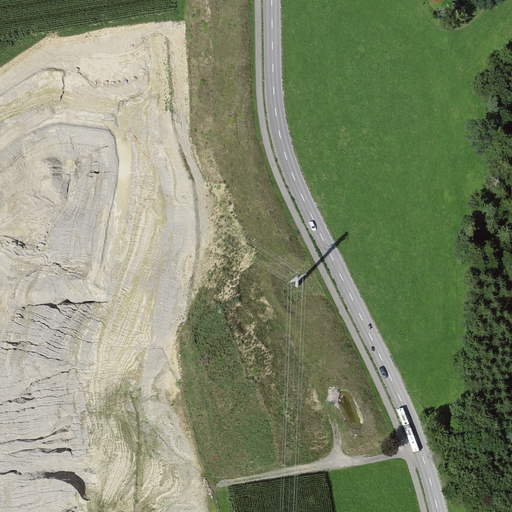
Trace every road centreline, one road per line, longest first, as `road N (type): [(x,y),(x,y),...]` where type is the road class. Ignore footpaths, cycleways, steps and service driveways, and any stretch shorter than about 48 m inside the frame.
road 1 (secondary): [(274,0),(275,99),(291,172),(410,416),(439,511)]
road 2 (track): [(421,447),(206,487)]
